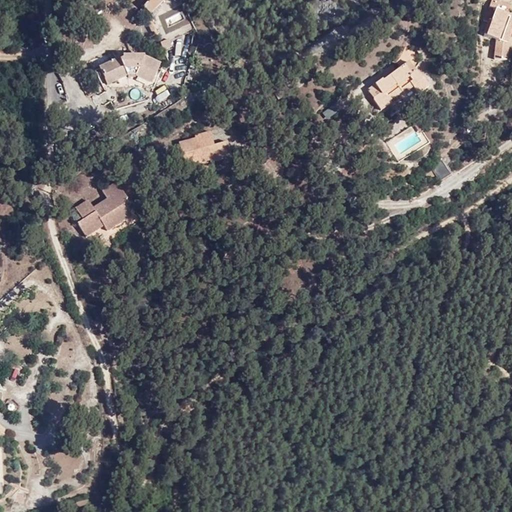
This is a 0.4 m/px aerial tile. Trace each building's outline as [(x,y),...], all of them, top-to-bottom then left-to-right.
[(164,0),(151,0),(141,10),(148,18),(166,1),(164,0)] [(501,20),(504,15),(498,12),(501,4),(492,0),(490,0),(487,11),(495,14),(484,39),(495,43),(492,62),(506,63),(508,47),(504,45),(508,35),(503,33),(507,22),(501,20)] [(511,24),(511,18),(504,15),(501,20),(507,22),(503,33),(508,35),(511,24)] [(164,51),(172,48),(169,40),(161,44),(164,51)] [(141,58),(122,58),(121,62),(114,66),(113,64),(99,71),(104,82),(113,79),(115,84),(124,81),(123,79),(129,77),(150,86),(159,67),(141,58)] [(410,66),(367,95),(381,115),(395,107),(394,104),(402,99),(399,95),(409,89),(417,100),(428,93),(410,66)] [(326,119),(339,112),(335,104),(322,112),(326,119)] [(209,120),(193,125),(193,127),(179,133),(186,156),(210,149),(212,152),(232,144),(227,131),(215,135),(209,120)] [(439,164),(428,172),(437,185),(447,179),(439,164)] [(117,181),(102,190),(108,198),(93,207),(88,199),(75,207),(83,220),(76,223),(85,238),(104,226),(107,232),(132,216),(124,202),(128,199),(117,181)]
